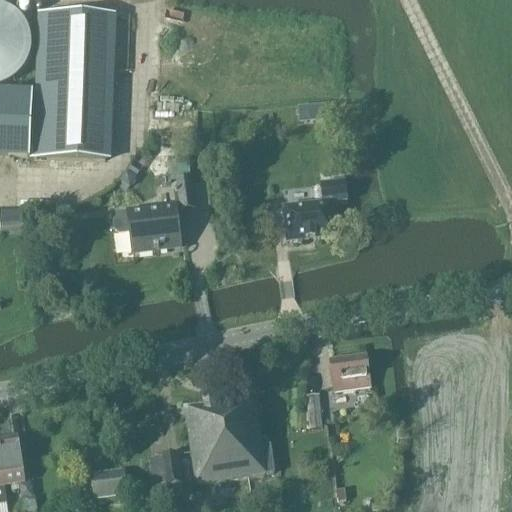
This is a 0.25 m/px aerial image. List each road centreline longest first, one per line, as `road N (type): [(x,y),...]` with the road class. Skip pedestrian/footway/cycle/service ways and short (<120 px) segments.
road 1 (tertiary): [(0,396),(397,308),(511,293)]
road 2 (track): [(405,0),(511,205)]
